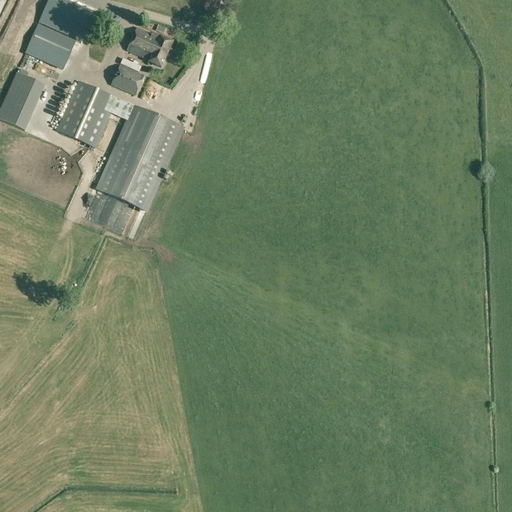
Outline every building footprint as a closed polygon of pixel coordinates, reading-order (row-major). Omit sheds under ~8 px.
[(0,0),(0,15),(2,17),(8,0),(0,0)] [(26,54),(63,71),(75,43),(38,26),(26,54)] [(166,29),(158,26),(156,31),(164,34),(166,29)] [(148,63),(161,68),(172,43),(160,37),(159,39),(151,35),(152,34),(137,28),(126,52),(149,62),(148,63)] [(111,86),(135,97),(145,76),(120,65),(111,86)] [(0,112),(0,119),(26,131),(45,86),(16,73),(0,112)] [(97,190),(145,211),(182,128),(78,82),(56,132),(112,157),(97,190)] [(174,90),(177,96),(189,89),(186,83),(174,90)]
